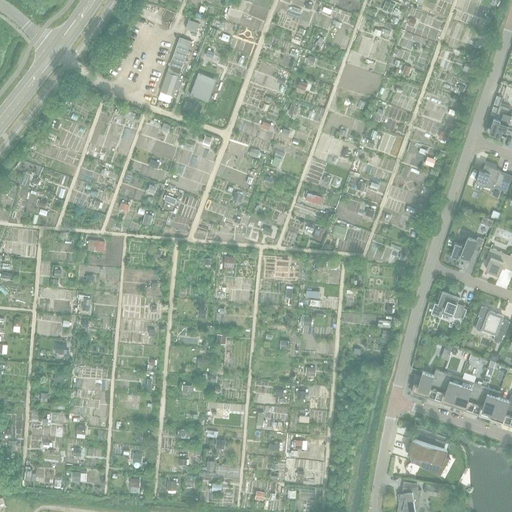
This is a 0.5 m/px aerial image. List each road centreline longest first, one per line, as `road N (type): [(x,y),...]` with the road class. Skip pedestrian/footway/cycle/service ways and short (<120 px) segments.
road 1 (tertiary): [(0,123),(91,0)]
road 2 (residential): [(394,400),(430,264)]
road 3 (residential): [(430,264),(472,138)]
road 4 (residential): [(511,440),(394,400)]
road 5 (residential): [(472,138),(511,22)]
